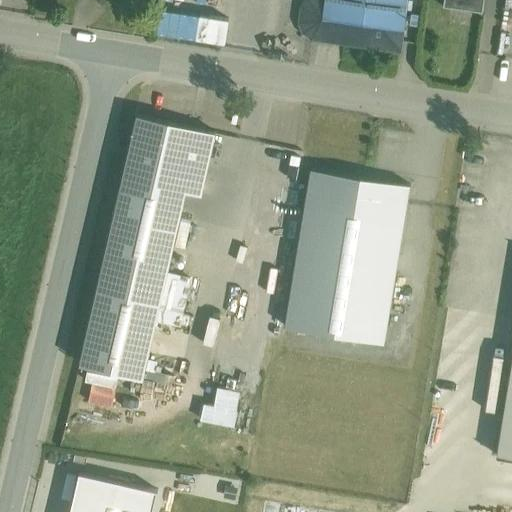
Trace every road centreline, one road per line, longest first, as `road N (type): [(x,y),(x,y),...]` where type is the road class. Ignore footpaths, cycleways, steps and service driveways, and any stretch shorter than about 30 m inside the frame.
road 1 (residential): [(2,511),(105,56)]
road 2 (unclassified): [(105,56),(511,120)]
